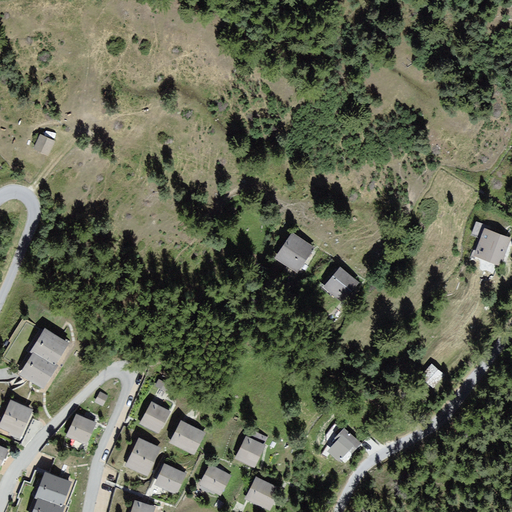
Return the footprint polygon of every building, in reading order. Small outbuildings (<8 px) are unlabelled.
[(37,134),(32,148),(49,155),(54,140),(37,134)] [(482,228),(472,254),(500,265),(510,239),(482,228)] [(287,233),(274,255),(301,271),(314,249),(287,233)] [(337,267),(322,288),(340,302),(356,281),(337,267)] [(66,344),(39,329),(27,350),(54,365),(66,344)] [(26,353),(15,374),(40,387),(51,367),(26,353)] [(431,365),(421,377),(433,388),(444,377),(431,365)] [(0,413),(0,430),(19,439),(32,410),(6,399),(0,413)] [(149,402),(138,422),(161,434),(171,414),(149,402)] [(72,416),(64,435),(87,444),(95,424),(72,416)] [(178,422),(168,443),(193,454),(203,433),(178,422)] [(342,431),(324,450),(337,463),(355,444),(342,431)] [(242,437),(233,457),(253,467),(263,447),(242,437)] [(135,439),(123,465),(146,476),(158,450),(135,439)] [(206,464),(197,483),(221,495),(231,476),(206,464)] [(160,465),(151,484),(176,495),(185,475),(160,465)] [(67,481),(36,471),(29,495),(59,504),(67,481)] [(253,477),(243,497),(269,509),(278,490),(253,477)] [(32,498),(26,511),(62,511),(64,508),(32,498)] [(151,511),(153,508),(129,502),(126,511),(151,511)]
